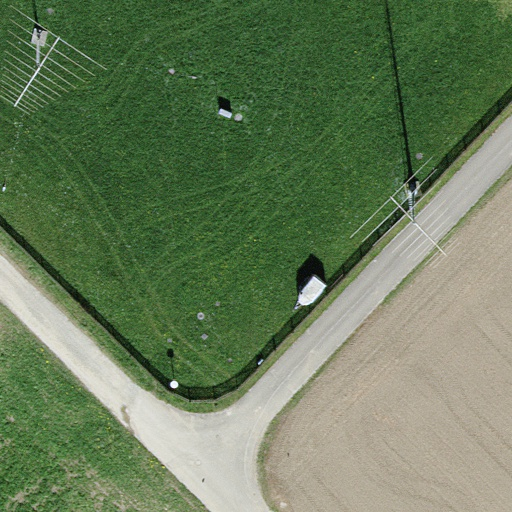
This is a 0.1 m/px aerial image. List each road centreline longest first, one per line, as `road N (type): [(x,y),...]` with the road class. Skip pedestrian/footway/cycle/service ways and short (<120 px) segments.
road 1 (residential): [(240,511),(197,469),(511,142)]
road 2 (track): [(197,469),(0,257)]
